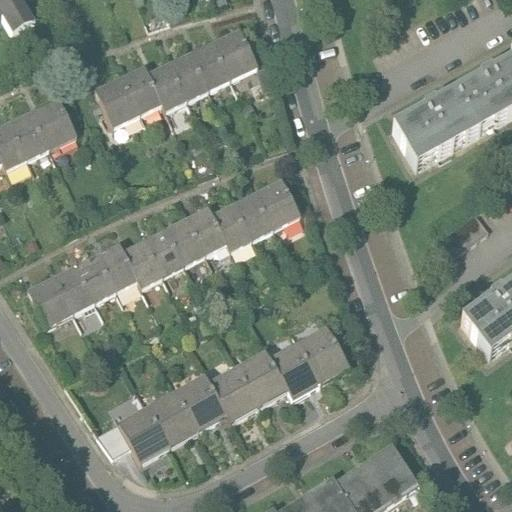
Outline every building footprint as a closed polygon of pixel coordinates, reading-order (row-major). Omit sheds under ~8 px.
[(0,0),(0,25),(11,44),(34,31),(16,0),(0,0)] [(211,52),(210,53),(229,92),(257,78),(238,39),(221,47),(217,49),(211,52)] [(208,102),(229,92),(210,53),(205,55),(200,57),(191,62),(189,63),(208,102)] [(186,112),(208,102),(189,63),(184,65),(182,66),(173,70),(168,72),(186,112)] [(455,103),(477,143),(511,123),(511,70),(484,86),(455,103)] [(164,122),(186,112),(168,72),(160,76),(156,78),(150,81),(146,83),(161,115),(164,122)] [(120,87),(139,126),(161,115),(146,83),(143,76),(132,82),(127,84),(122,86),(120,87)] [(139,126),(120,87),(110,92),(107,93),(93,100),(111,139),(139,126)] [(477,143),(455,103),(428,117),(392,137),(415,178),(477,143)] [(41,116),(35,119),(53,158),(76,147),(66,127),(57,108),(41,116)] [(28,170),(53,158),(35,119),(30,121),(24,124),(23,125),(10,131),(28,170)] [(5,180),(28,170),(10,131),(9,131),(3,134),(0,135),(0,169),(2,174),(5,180)] [(263,198),(257,201),(277,240),(300,228),(279,189),(263,198)] [(253,252),(277,240),(257,201),(254,203),(240,209),(239,210),(235,212),(233,213),(253,252)] [(229,263),(253,252),(233,213),(221,219),(219,220),(216,221),(210,224),(226,257),(229,263)] [(187,227),(184,229),(204,268),(226,257),(210,224),(206,218),(192,225),(187,227)] [(473,221),(432,250),(446,269),(486,240),(473,221)] [(186,276),(204,268),(184,229),(175,234),(174,234),(167,237),(166,238),(186,276)] [(167,286),(186,276),(166,238),(159,241),(153,245),(147,248),(167,286)] [(139,300),(167,286),(147,248),(142,251),(122,261),(136,294),(139,300)] [(96,266),(116,304),(136,294),(122,261),(118,254),(117,255),(99,264),(96,266)] [(116,304),(96,266),(85,271),(78,274),(76,276),(95,314),(116,304)] [(95,314),(76,276),(66,281),(54,286),(47,290),(67,327),(95,314)] [(67,327),(47,290),(39,294),(29,300),(25,302),(45,339),(67,327)] [(511,352),(511,295),(495,308),(461,332),(488,370),(511,352)] [(326,334),(294,351),(317,393),(338,382),(342,380),(349,376),(326,334)] [(310,397),(317,393),(294,351),(267,365),(287,401),(290,408),(310,397)] [(263,359),(236,374),(259,416),(275,408),(287,401),(267,365),(263,359)] [(250,421),(259,416),(236,374),(206,389),(227,425),(229,432),(250,421)] [(203,383),(175,399),(198,441),(217,431),(227,425),(206,389),(203,383)] [(0,432),(13,451),(52,511),(79,511),(0,390),(0,432)] [(160,461),(168,457),(146,415),(135,396),(107,412),(117,430),(139,472),(160,461)] [(189,446),(198,441),(175,399),(146,415),(168,457),(189,446)] [(334,491),(346,511),(398,511),(418,499),(390,455),(365,471),(362,474),(359,476),(334,491)] [(290,511),(346,511),(334,491),(331,487),(306,502),(302,504),(299,507),(290,511)]
